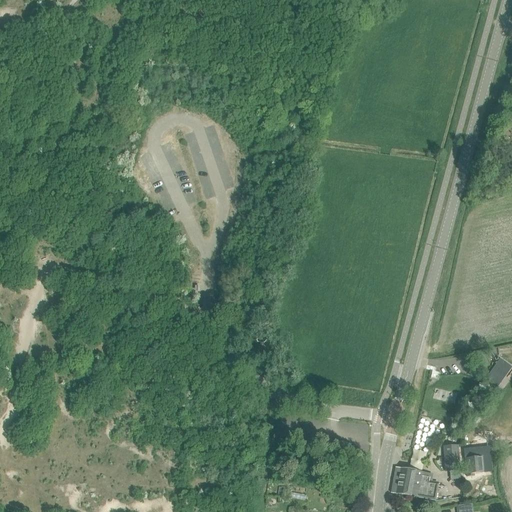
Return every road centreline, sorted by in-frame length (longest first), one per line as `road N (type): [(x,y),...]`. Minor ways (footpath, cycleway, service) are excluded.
road 1 (secondary): [(379,511),(396,417),(508,0)]
road 2 (unknown): [(217,324),(214,266),(243,163),(304,146),(309,68),(284,0)]
